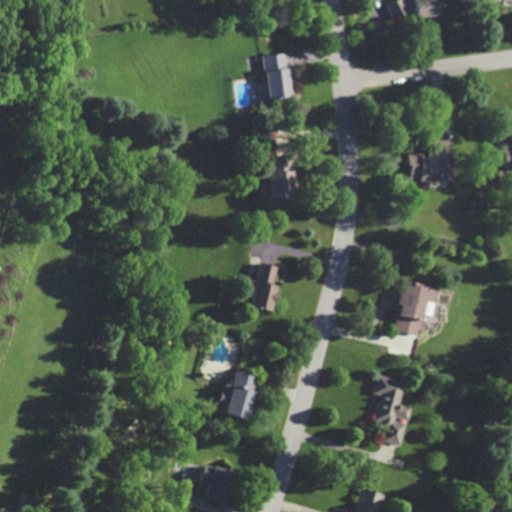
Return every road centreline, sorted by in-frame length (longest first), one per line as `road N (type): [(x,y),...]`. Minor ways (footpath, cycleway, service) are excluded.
road 1 (residential): [(336,0),(349,105),(349,234),(275,511)]
road 2 (residential): [(346,84),(511,61)]
